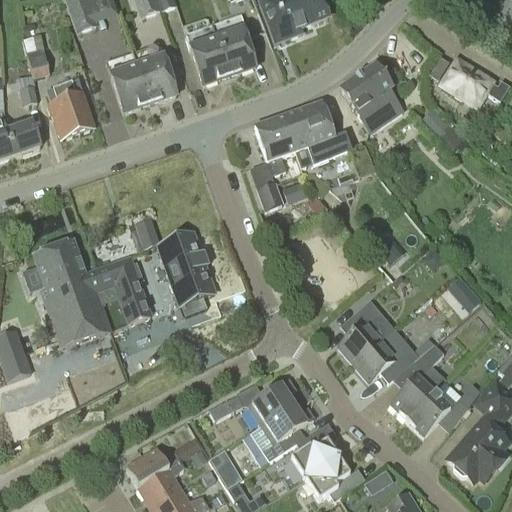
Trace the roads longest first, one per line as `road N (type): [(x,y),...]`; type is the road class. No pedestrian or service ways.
road 1 (residential): [(0,489),(265,353),(274,339)]
road 2 (residential): [(202,131),(311,88),(408,0)]
road 3 (residential): [(448,511),(357,428),(298,351),(274,339)]
road 4 (residential): [(274,339),(202,131)]
road 5 (residential): [(0,198),(202,131)]
